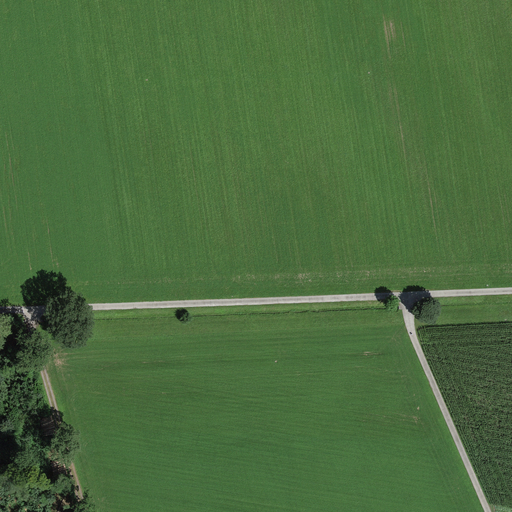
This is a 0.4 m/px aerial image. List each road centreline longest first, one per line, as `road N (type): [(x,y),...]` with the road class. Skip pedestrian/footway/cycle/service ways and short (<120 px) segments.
road 1 (track): [(511,292),(0,311)]
road 2 (track): [(408,296),(411,334),(487,511)]
road 3 (track): [(84,511),(27,310)]
